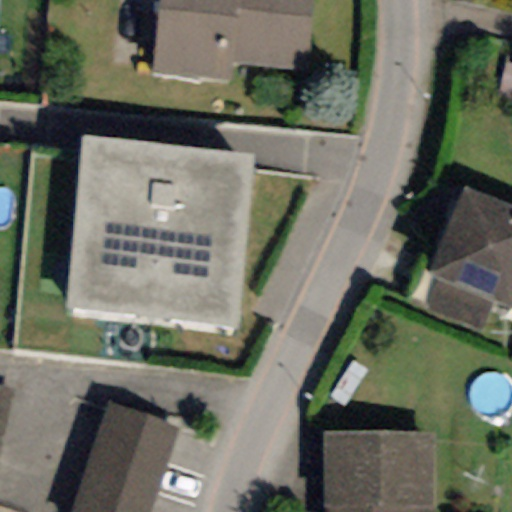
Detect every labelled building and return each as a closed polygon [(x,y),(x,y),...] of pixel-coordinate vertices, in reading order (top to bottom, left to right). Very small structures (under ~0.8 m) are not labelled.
[(0,0),(0,65),(6,65),(9,0),(0,0)] [(312,0),(156,0),(148,83),(250,94),(253,71),(304,77),(312,0)] [(250,163),(79,150),(65,324),(237,337),(250,163)] [(511,317),(511,218),(459,197),(423,286),(432,290),(421,315),(478,339),(488,315),(509,324),(511,317)] [(148,511),(176,435),(109,411),(73,511),(148,511)] [(324,440),(323,511),(430,511),(430,440),(324,440)]
